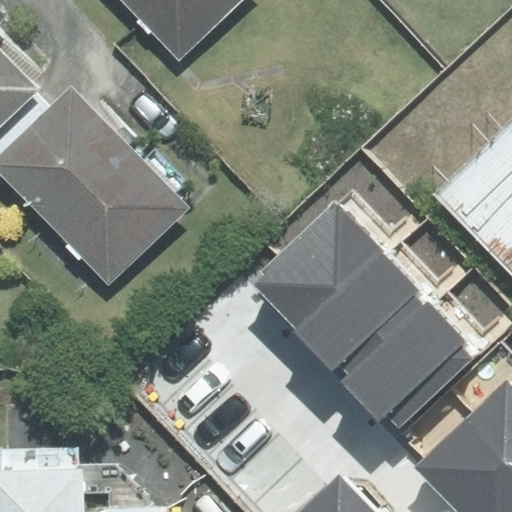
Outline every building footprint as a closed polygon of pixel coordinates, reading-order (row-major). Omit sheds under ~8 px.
[(123,0),(179,57),(238,0),(123,0)] [(0,127),(36,92),(40,89),(0,47),(0,127)] [(51,108),(0,156),(0,170),(3,173),(109,282),(187,207),(174,195),(186,183),(154,150),(142,161),(71,88),(51,108)] [(0,156),(51,108),(36,92),(0,127),(0,175),(3,173),(0,170),(0,156)] [(511,118),(436,192),(511,269),(511,118)] [(300,333),(386,253),(337,201),(251,281),(300,333)] [(386,253),(300,333),(345,381),(430,301),(386,253)] [(430,301),(345,381),(380,418),(387,412),(399,426),(472,357),(462,346),(467,341),(430,301)] [(506,380),(466,418),(511,465),(511,385),(511,386),(506,380)] [(511,511),(511,465),(466,418),(419,463),(465,511),(511,511)] [(2,473),(0,473),(0,511),(169,511),(169,508),(156,508),(116,464),(78,465),(77,449),(2,451),(2,473)] [(376,511),(339,473),(298,511),(376,511)]
